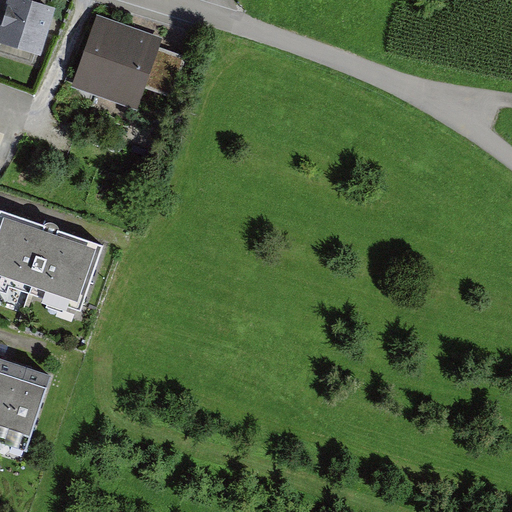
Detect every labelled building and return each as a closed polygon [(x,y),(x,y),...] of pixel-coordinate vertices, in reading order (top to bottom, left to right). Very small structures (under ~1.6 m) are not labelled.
[(3,0),(2,3),(0,2),(0,50),(36,63),(55,11),(24,0),(3,0)] [(97,12),(72,84),(137,107),(146,83),(160,45),(163,35),(97,12)] [(186,54),(160,45),(146,83),(173,92),(186,54)] [(67,301),(81,306),(104,240),(2,205),(0,210),(0,286),(8,289),(10,282),(50,296),(47,303),(64,309),(67,301)] [(36,384),(0,373),(0,442),(17,448),(36,384)]
